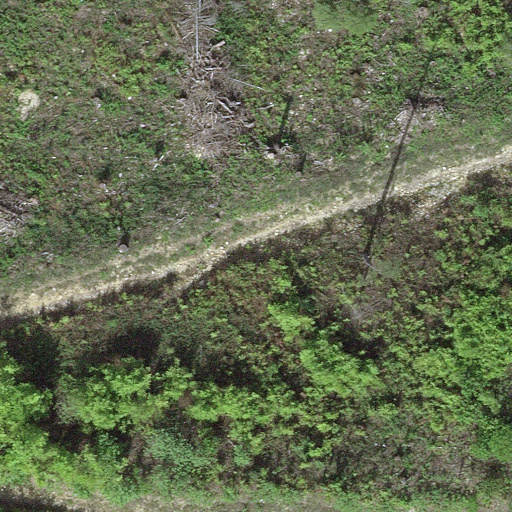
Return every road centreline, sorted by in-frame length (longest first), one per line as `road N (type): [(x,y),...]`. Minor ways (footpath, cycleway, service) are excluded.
road 1 (track): [(0,307),(511,125)]
road 2 (track): [(0,485),(481,511)]
